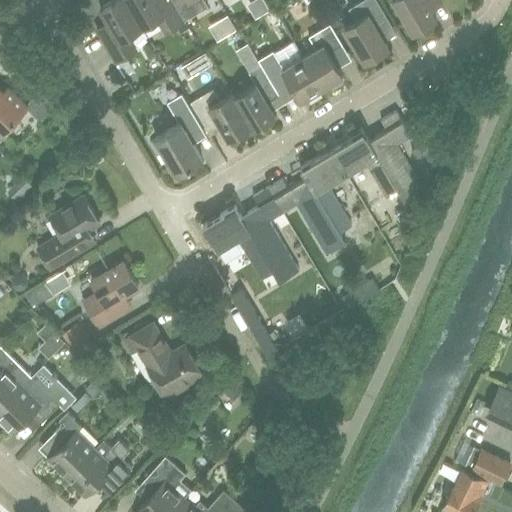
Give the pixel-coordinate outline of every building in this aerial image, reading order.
[(127,35),(142,26),(126,0),(111,0),(100,7),(108,20),(96,27),(116,61),(135,49),(127,35)] [(184,20),(172,0),(126,0),(142,26),(156,17),(165,31),(184,20)] [(204,0),(172,0),(184,20),(208,6),(204,0)] [(365,61),(388,47),(374,25),(387,17),(377,0),(360,0),(348,8),(355,20),(344,26),(365,61)] [(442,3),(440,0),(393,0),(413,32),(435,18),(430,10),(442,3)] [(316,48),(303,56),(321,87),(342,74),(328,52),(342,43),(329,23),(308,36),(316,48)] [(321,87),(303,56),(283,67),(273,50),(258,59),(261,64),(275,87),(284,81),(287,85),(293,86),(301,99),(321,87)] [(275,87),(261,64),(248,71),(255,82),(233,95),(250,124),(250,125),(252,128),(275,114),(263,94),(275,87)] [(0,139),(14,126),(14,122),(12,120),(26,106),(7,86),(3,91),(0,88),(0,139)] [(250,124),(233,95),(231,92),(220,99),(213,88),(190,102),(204,125),(216,118),(228,138),(250,125),(250,124)] [(176,173),(202,158),(189,135),(202,128),(181,93),(167,102),(179,122),(155,137),(176,173)] [(352,135),(331,147),(346,173),(365,162),(386,196),(398,190),(404,200),(423,188),(396,143),(411,134),(396,110),(381,119),(386,128),(368,139),(362,128),(352,135)] [(327,184),(346,173),(331,147),(300,166),(306,176),(288,187),(283,177),(268,186),(283,211),(296,203),(326,253),(346,241),(340,231),(351,224),(327,184)] [(269,219),(283,211),(268,186),(253,195),(258,204),(241,215),(235,205),(202,224),(203,225),(218,249),(238,238),(262,278),(273,271),(279,281),(299,269),(269,219)] [(50,267),(60,261),(95,240),(88,228),(99,221),(84,195),(50,215),(60,233),(38,247),(50,267)] [(117,297),(138,285),(124,261),(91,280),(98,291),(83,300),(98,325),(125,309),(117,297)] [(267,355),(278,349),(241,287),(231,293),(267,355)] [(76,321),(62,334),(76,350),(90,338),(76,321)] [(153,322),(124,339),(131,351),(138,347),(148,365),(147,365),(156,379),(150,382),(158,394),(163,391),(165,395),(203,372),(185,343),(170,351),(153,322)] [(0,405),(21,385),(31,375),(19,363),(3,346),(0,343),(0,405)] [(21,385),(0,405),(0,417),(13,430),(30,413),(39,423),(59,403),(31,375),(21,385)] [(511,392),(503,388),(492,412),(511,421),(511,392)] [(62,442),(48,456),(67,474),(94,448),(76,430),(80,425),(73,418),(81,411),(72,402),(65,409),(67,411),(58,419),(61,422),(59,424),(60,425),(52,432),(62,442)] [(94,448),(67,474),(85,493),(94,484),(103,493),(100,495),(101,496),(112,486),(132,466),(122,457),(130,449),(119,438),(111,445),(104,438),(94,448)] [(452,486),(443,506),(455,511),(473,511),(482,494),(481,493),(487,480),(483,478),(485,474),(500,481),(510,462),(481,448),(470,472),(463,468),(454,487),(452,486)] [(136,511),(170,511),(191,488),(180,479),(186,472),(165,455),(147,475),(159,486),(136,511)] [(194,506),(184,498),(192,489),(191,488),(170,511),(241,511),(246,508),(223,489),(207,506),(200,499),(194,506)]
